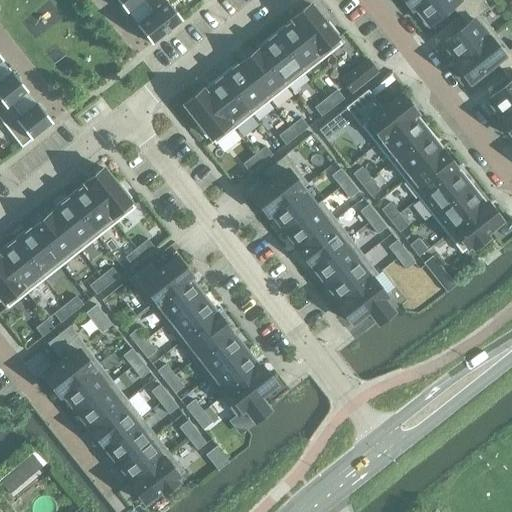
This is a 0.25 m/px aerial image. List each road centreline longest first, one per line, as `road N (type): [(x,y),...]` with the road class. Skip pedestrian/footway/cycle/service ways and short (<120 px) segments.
road 1 (residential): [(388,448),(128,115)]
road 2 (residential): [(511,181),(369,0)]
road 3 (residential): [(115,495),(0,349)]
road 4 (residential): [(128,115),(273,0)]
road 5 (secondary): [(511,344),(421,402),(388,448)]
road 6 (residential): [(0,212),(128,115)]
road 7 (secondary): [(388,448),(511,358)]
